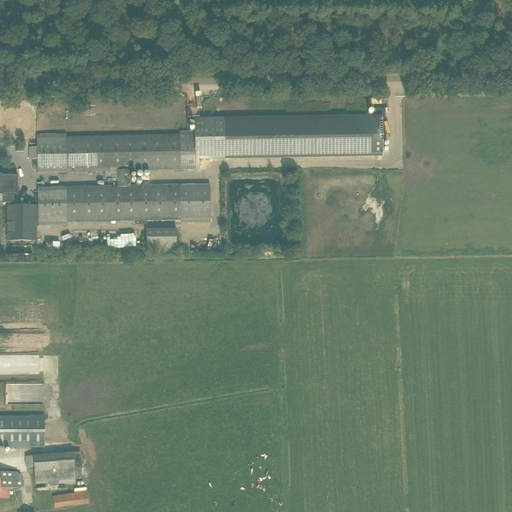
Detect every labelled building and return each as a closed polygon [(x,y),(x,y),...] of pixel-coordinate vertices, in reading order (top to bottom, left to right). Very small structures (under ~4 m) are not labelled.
[(104,177),(118,177),(118,185),(37,186),(38,226),(67,226),(67,223),(181,220),(181,224),(210,223),(209,184),(129,185),(128,170),(198,169),(198,159),(382,156),(382,115),(193,118),(194,131),(179,132),(179,135),(66,137),(65,134),(37,135),(37,173),(104,172),(104,177)] [(0,195),(4,196),(4,204),(13,204),(13,195),(17,195),(17,175),(5,175),(0,175),(0,195)] [(36,206),(8,206),(8,241),(36,241),(36,206)] [(176,229),(146,230),(146,251),(176,251),(176,229)] [(44,417),(0,417),(0,447),(44,447),(44,417)] [(81,452),(25,457),(26,467),(33,467),(35,485),(47,484),(47,486),(75,483),(75,479),(83,478),(81,452)] [(0,498),(9,498),(9,489),(15,489),(15,472),(0,472),(0,498)] [(52,496),(54,509),(88,504),(87,491),(52,496)]
